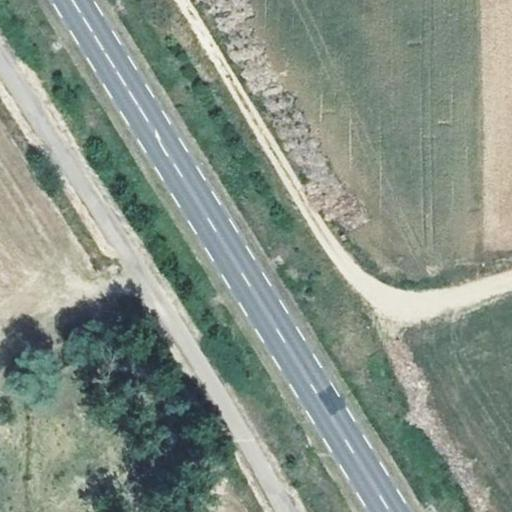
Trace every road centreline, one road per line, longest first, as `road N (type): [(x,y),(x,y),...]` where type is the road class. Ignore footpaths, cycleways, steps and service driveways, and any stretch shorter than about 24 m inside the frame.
road 1 (primary): [(387,511),(69,0)]
road 2 (track): [(511,282),(415,313),(380,305),(347,273),(182,0)]
